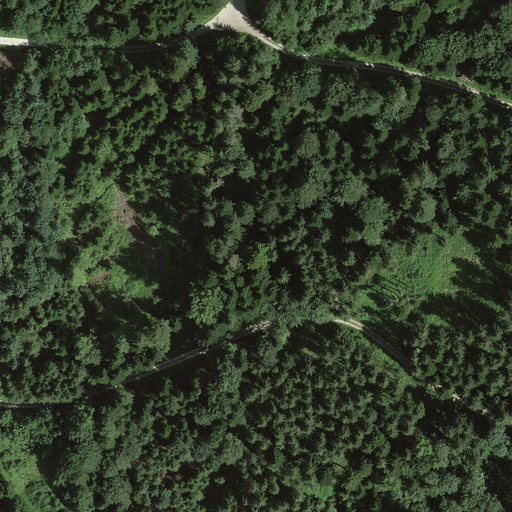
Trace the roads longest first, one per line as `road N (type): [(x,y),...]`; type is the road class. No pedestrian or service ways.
road 1 (track): [(0,402),(96,393),(286,326),(335,319),(511,419)]
road 2 (track): [(511,107),(402,72),(301,56),(231,6)]
road 3 (track): [(0,39),(159,48),(219,21),(236,0)]
